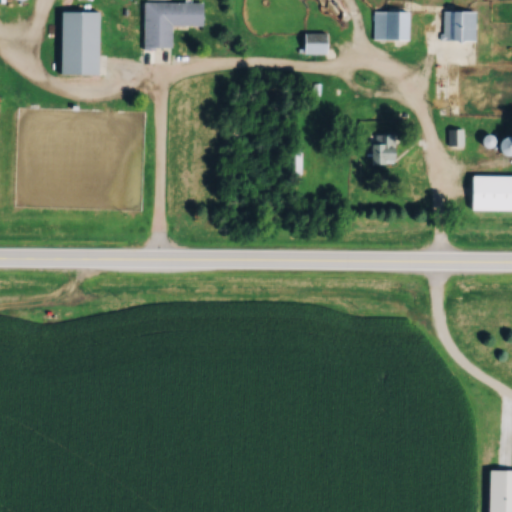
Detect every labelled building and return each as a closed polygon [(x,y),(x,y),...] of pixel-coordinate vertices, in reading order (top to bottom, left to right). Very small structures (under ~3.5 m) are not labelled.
[(207,0),(144,0),(145,44),(175,44),(175,22),(207,22),(207,0)] [(374,6),(374,34),(413,34),(413,6),(374,6)] [(443,6),(443,35),(473,35),(473,6),(443,6)] [(61,8),(61,71),(104,71),(104,8),(61,8)] [(303,29),(303,51),(333,51),(333,29),(303,29)] [(448,125),(448,139),(459,139),(459,126),(448,125)] [(364,130),(364,159),(393,159),(393,130),(364,130)] [(511,170),(473,170),(473,205),(511,205),(511,170)] [(511,511),(511,466),(481,467),(480,511),(511,511)]
